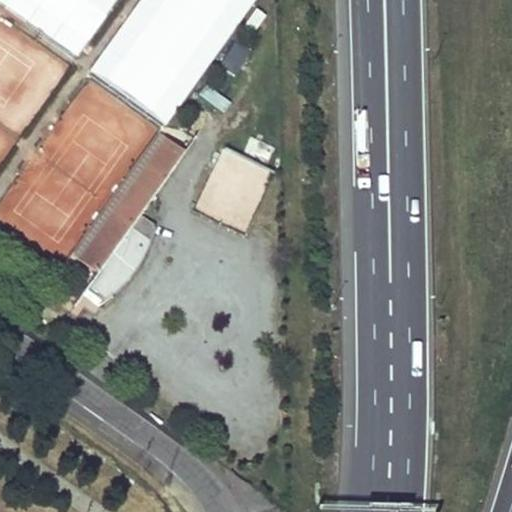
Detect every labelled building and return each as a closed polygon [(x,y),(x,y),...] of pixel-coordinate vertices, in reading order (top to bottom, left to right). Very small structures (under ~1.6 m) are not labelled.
[(116,0),(0,0),(0,2),(76,56),(116,0)] [(140,0),(89,80),(168,131),(252,0),(140,0)] [(218,65),(233,75),(249,49),(234,40),(218,65)] [(147,248),(150,241),(130,228),(138,217),(184,152),(164,138),(76,260),(96,274),(84,290),(102,302),(108,298),(114,293),(121,287),(126,282),(131,275),(135,270),(140,263),(144,255),(147,248)] [(245,232),(273,173),(223,150),(196,209),(245,232)] [(130,228),(150,241),(151,237),(152,232),(153,228),(138,217),(130,228)]
